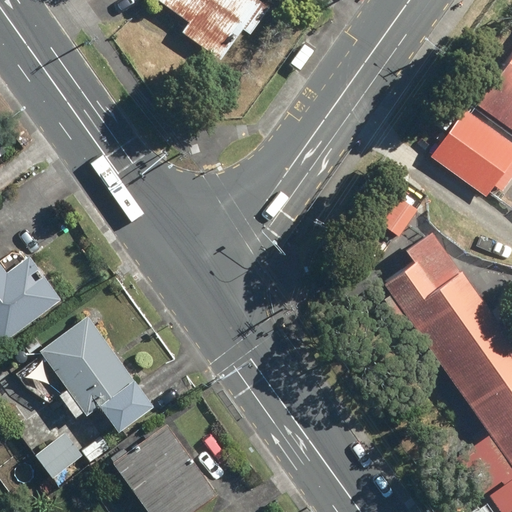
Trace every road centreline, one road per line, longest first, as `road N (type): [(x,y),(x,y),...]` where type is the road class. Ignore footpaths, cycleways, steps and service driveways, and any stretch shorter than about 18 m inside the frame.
road 1 (secondary): [(191,274),(394,0)]
road 2 (secondary): [(0,6),(191,274)]
road 3 (secondary): [(191,274),(361,511)]
